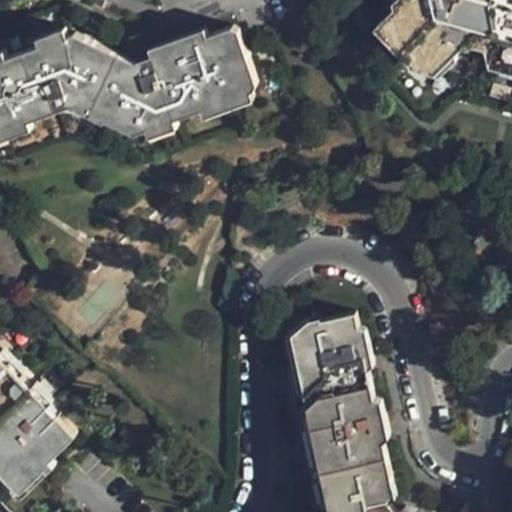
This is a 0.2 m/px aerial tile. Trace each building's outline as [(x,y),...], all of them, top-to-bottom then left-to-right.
[(511,0),(425,0),(423,2),(385,33),(403,56),(411,65),(423,56),(438,72),(470,46),(490,53),(491,63),(493,76),(511,80),(511,0)] [(245,26),(243,22),(233,20),(144,60),(75,37),(0,67),(0,143),(105,101),(169,123),(264,82),(265,72),(245,26)] [(411,65),(403,56),(402,64),(411,75),(441,76),(468,54),(491,63),(490,53),(470,46),(438,72),(423,56),(411,65)] [(389,511),(380,459),(377,443),(384,443),(380,423),(373,425),(370,412),(365,384),(362,371),(368,370),(365,354),(359,354),(357,340),(353,325),(313,331),(278,338),(304,468),(287,473),(282,511),(389,511)] [(0,348),(49,393),(53,389),(54,386),(0,336),(0,348)] [(65,400),(53,389),(49,393),(0,348),(0,486),(13,497),(51,457),(70,464),(77,456),(91,441),(77,429),(84,422),(65,404),(65,400)] [(373,425),(380,423),(379,417),(370,412),(373,425)] [(377,443),(380,459),(385,450),(384,443),(377,443)] [(0,496),(18,511),(40,511),(65,502),(74,496),(70,464),(51,457),(13,497),(0,486),(0,496)]
